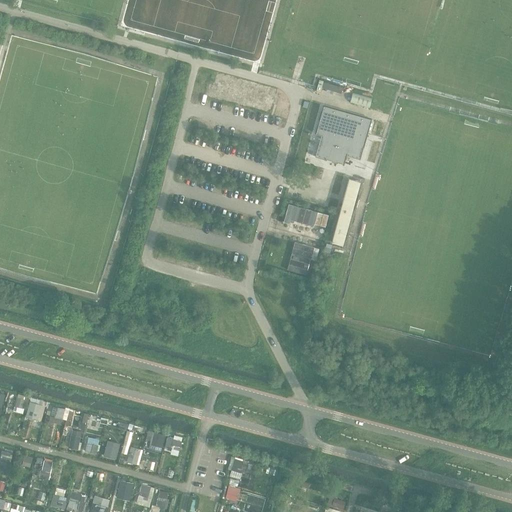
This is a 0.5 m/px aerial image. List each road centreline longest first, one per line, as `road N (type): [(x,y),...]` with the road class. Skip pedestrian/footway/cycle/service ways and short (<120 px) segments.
road 1 (unclassified): [(216,385),(0,327)]
road 2 (unclassified): [(0,362),(207,417)]
road 3 (unclassified): [(306,444),(511,498)]
road 4 (unclassified): [(511,465),(311,412)]
